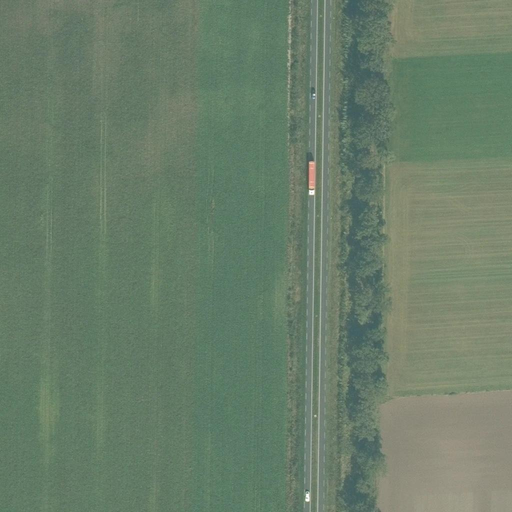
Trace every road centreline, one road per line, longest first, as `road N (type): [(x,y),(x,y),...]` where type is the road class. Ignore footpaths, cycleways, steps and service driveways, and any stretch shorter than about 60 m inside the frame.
road 1 (primary): [(314,0),(306,511)]
road 2 (track): [(369,511),(377,0)]
road 3 (primary): [(319,511),(326,0)]
